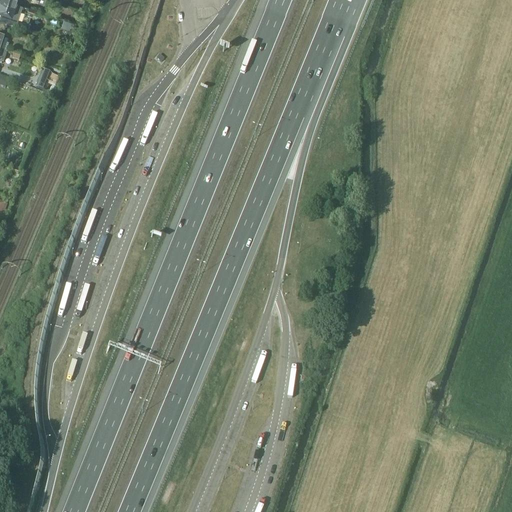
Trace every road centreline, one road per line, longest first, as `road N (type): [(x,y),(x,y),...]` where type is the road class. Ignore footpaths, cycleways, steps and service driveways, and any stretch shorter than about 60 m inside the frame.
road 1 (motorway): [(129,511),(339,0)]
road 2 (motorway): [(282,0),(74,511)]
road 3 (motorway): [(277,282),(296,181),(346,38),(350,0)]
